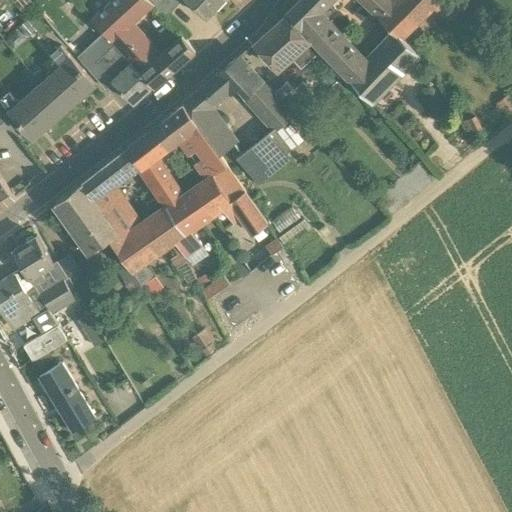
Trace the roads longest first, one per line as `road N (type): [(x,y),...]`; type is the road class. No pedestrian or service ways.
road 1 (residential): [(60,484),(511,131)]
road 2 (residential): [(0,223),(102,147),(267,0)]
road 3 (residential): [(60,484),(0,369)]
